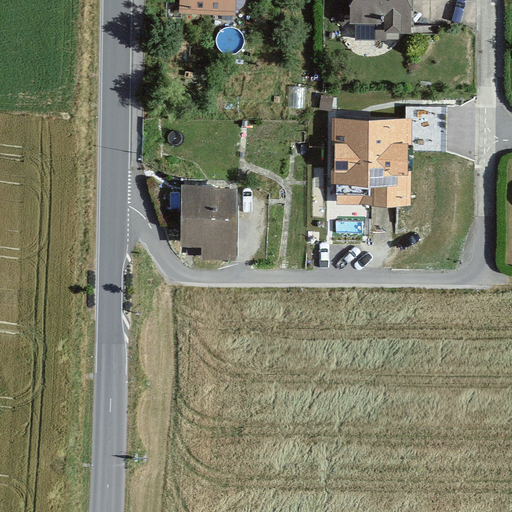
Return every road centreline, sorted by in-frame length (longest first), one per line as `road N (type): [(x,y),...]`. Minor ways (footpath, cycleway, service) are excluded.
road 1 (residential): [(488,143),(481,265),(456,278),(175,271),(115,185)]
road 2 (secondary): [(98,511),(115,185)]
road 3 (secondary): [(115,185),(116,0)]
road 4 (residential): [(490,0),(488,143)]
